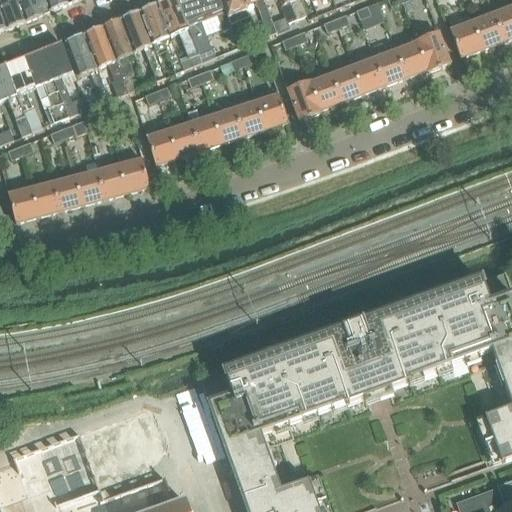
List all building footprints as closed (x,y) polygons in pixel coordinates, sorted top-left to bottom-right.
[(0,0),(0,9),(9,32),(27,25),(17,0),(0,0)] [(17,0),(27,25),(46,18),(45,16),(50,14),(44,0),(17,0)] [(44,0),(50,14),(69,7),(66,0),(44,0)] [(188,57),(179,61),(184,73),(202,66),(177,0),(174,0),(158,7),(171,40),(180,36),(188,57)] [(216,61),(216,60),(202,25),(218,18),(225,34),(232,31),(231,26),(230,27),(220,0),(177,0),(202,66),(216,61)] [(220,0),(230,27),(231,26),(249,19),(245,8),(242,0),(220,0)] [(242,0),(245,8),(256,4),(267,31),(256,36),(259,43),(277,35),(263,0),(242,0)] [(298,22),(289,0),(279,0),(282,8),(281,8),(288,26),(298,22)] [(289,0),(298,22),(307,18),(302,4),(301,5),(299,0),(289,0)] [(390,0),(387,2),(390,9),(402,4),(399,0),(390,0)] [(412,2),(403,6),(405,12),(414,8),(412,2)] [(184,73),(179,61),(171,40),(158,7),(140,14),(157,59),(167,55),(177,77),(184,74),(184,73)] [(0,35),(9,32),(0,9),(0,35)] [(372,16),(369,9),(357,14),(360,21),(372,16)] [(511,41),(511,9),(494,17),(505,44),(511,41)] [(122,22),(135,55),(145,51),(158,84),(166,81),(157,59),(140,14),(122,22)] [(505,44),(494,17),(473,25),(483,52),(505,44)] [(350,25),(347,18),(336,22),(339,29),(350,25)] [(129,96),(136,93),(128,73),(132,72),(127,58),(135,55),(122,22),(102,30),(129,96)] [(339,29),(336,22),(324,27),(327,34),(339,29)] [(483,52),(473,25),(451,33),(461,61),(483,52)] [(113,85),(118,100),(129,96),(102,30),(85,37),(98,71),(110,66),(116,83),(113,85)] [(293,40),(296,46),(308,42),(305,35),(293,40)] [(418,46),(428,73),(429,75),(451,67),(439,36),(417,44),(418,46)] [(79,79),(90,75),(103,107),(110,104),(98,71),(85,37),(66,45),(79,79)] [(296,46),(293,40),(282,44),(285,51),(296,46)] [(69,121),(77,118),(82,115),(78,104),(73,106),(63,80),(74,75),(63,46),(43,54),(69,121)] [(407,81),(428,73),(418,46),(397,54),(407,81)] [(24,61),(36,91),(45,87),(55,112),(47,115),(52,127),(69,121),(43,54),(24,61)] [(375,62),(386,89),(407,81),(397,54),(375,62)] [(242,60),(245,67),(257,62),(254,55),(242,60)] [(245,67),(242,60),(230,65),(233,72),(245,67)] [(5,69),(31,136),(42,132),(35,112),(34,112),(27,94),(36,91),(24,61),(5,69)] [(354,70),(364,98),(386,89),(375,62),(354,70)] [(0,104),(8,102),(23,140),(31,136),(5,69),(0,70),(0,104)] [(333,79),(343,106),(364,98),(354,70),(333,79)] [(199,78),(202,85),(214,80),(211,73),(199,78)] [(202,85),(199,78),(188,82),(191,89),(202,85)] [(333,79),(312,87),(311,87),(322,114),(343,106),(333,79)] [(312,87),(311,84),(289,93),(300,124),(322,115),(322,114),(311,87),(312,87)] [(157,95),(160,102),(171,97),(168,90),(157,95)] [(160,102),(157,95),(145,99),(148,107),(160,102)] [(279,98),(257,106),(266,133),(288,126),(279,98)] [(266,133),(257,106),(235,113),(244,140),(266,133)] [(106,116),(108,122),(120,118),(117,111),(106,116)] [(201,155),(223,148),(214,120),(201,124),(197,113),(188,116),(192,127),(201,155)] [(244,140),(235,113),(214,120),(223,148),(244,140)] [(108,122),(106,116),(94,120),(97,127),(108,122)] [(179,162),(201,155),(192,127),(170,134),(179,162)] [(62,133),(65,139),(77,135),(74,128),(62,133)] [(10,133),(0,136),(0,148),(6,146),(14,143),(10,133)] [(65,139),(62,133),(51,137),(54,144),(65,139)] [(179,162),(170,134),(148,141),(157,169),(179,162)] [(22,157),(34,152),(31,145),(20,150),(22,157)] [(22,157),(20,150),(8,154),(11,161),(22,157)] [(106,203),(128,197),(121,169),(108,172),(105,162),(96,164),(106,203)] [(143,163),(121,169),(128,197),(151,191),(143,163)] [(84,209),(106,203),(96,164),(86,167),(89,177),(76,180),(84,209)] [(84,209),(76,180),(54,186),(61,214),(84,209)] [(32,192),(39,220),(61,214),(54,186),(32,192)] [(32,192),(9,198),(17,226),(39,220),(32,192)] [(319,511),(310,483),(306,484),(282,493),(281,490),(262,436),(304,421),(302,415),(313,411),(315,417),(333,411),(330,404),(342,400),(345,409),(373,399),(411,385),(408,376),(419,372),(422,379),(439,372),(437,366),(448,362),(450,368),(474,360),(493,353),(511,406),(511,409),(486,420),(502,466),(511,462),(511,291),(506,275),(497,278),(211,381),(201,384),(247,511),(319,511)] [(0,511),(188,511),(186,504),(185,504),(173,470),(154,416),(149,413),(14,462),(15,463),(0,467),(0,511)] [(208,446),(215,479),(228,476),(222,443),(208,446)] [(511,511),(511,483),(497,489),(498,492),(458,506),(460,511),(511,511)]
